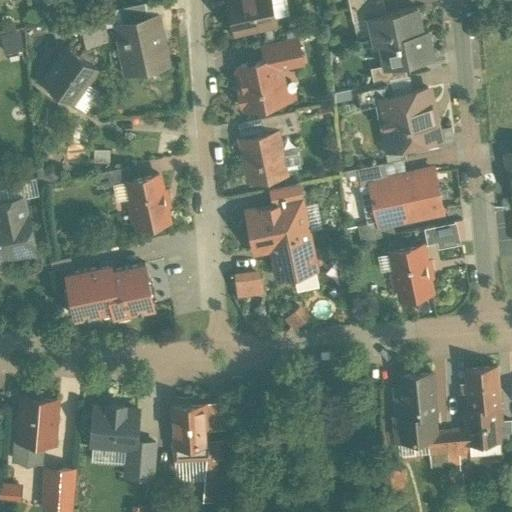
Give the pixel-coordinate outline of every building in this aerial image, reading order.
[(230,0),(237,30),(250,27),(250,30),(263,27),(263,24),(276,22),(271,0),(230,0)] [(384,0),(370,0),(351,4),(354,19),(370,16),(370,15),(387,11),(384,0)] [(146,1),(120,6),(123,21),(149,16),(146,1)] [(387,11),(370,15),(370,16),(375,40),(429,28),(423,29),(418,5),(387,11)] [(92,12),(58,19),(61,33),(95,26),(92,12)] [(149,16),(123,21),(126,36),(118,38),(119,41),(121,41),(127,70),(169,62),(159,14),(149,16)] [(375,40),(366,42),(380,39),(385,63),(386,64),(405,60),(434,53),(429,28),(375,40)] [(298,35),(263,42),(266,58),(277,56),(278,64),(303,58),(298,35)] [(99,66),(69,45),(44,79),(75,102),(76,101),(86,108),(99,88),(89,81),(99,66)] [(266,58),(257,60),(255,62),(248,64),(247,62),(242,63),(239,68),(244,91),(240,91),(243,104),(246,103),(247,106),(294,96),(293,92),(292,92),(292,95),(285,96),(278,64),(277,56),(266,58)] [(405,60),(386,64),(385,63),(371,66),(375,81),(390,78),(408,74),(405,60)] [(375,81),(355,85),(360,107),(381,103),(379,96),(394,93),(390,78),(375,81)] [(394,93),(379,96),(381,103),(387,131),(397,129),(401,145),(440,136),(436,118),(432,119),(429,105),(433,104),(429,86),(394,93)] [(296,108),(261,116),(265,132),(278,130),(279,133),(300,129),(296,108)] [(265,132),(242,137),(251,178),(286,171),(279,133),(278,130),(265,132)] [(383,161),(359,166),(362,183),(371,181),(371,180),(386,177),(383,161)] [(434,167),(402,173),(411,217),(443,211),(434,167)] [(160,172),(129,179),(133,199),(129,200),(132,215),(137,214),(139,224),(170,218),(166,202),(171,201),(168,189),(164,190),(160,172)] [(386,177),(371,180),(371,181),(379,220),(380,224),(392,221),(411,217),(402,173),(386,177)] [(297,181),(272,186),(276,204),(283,202),(285,209),(302,205),(297,181)] [(23,196),(1,201),(5,218),(0,219),(0,255),(4,255),(36,248),(29,213),(27,213),(23,196)] [(276,204),(248,209),(257,248),(292,241),(285,209),(283,202),(276,204)] [(379,220),(358,224),(361,240),(395,233),(392,221),(380,224),(379,220)] [(423,243),(392,249),(396,270),(392,271),(395,286),(399,285),(401,295),(432,289),(429,274),(433,273),(431,260),(426,261),(423,243)] [(100,264),(67,271),(76,314),(114,306),(115,312),(155,303),(146,261),(113,267),(111,259),(100,261),(100,264)] [(497,363),(466,366),(469,405),(465,405),(467,426),(469,440),(470,440),(500,437),(498,410),(502,410),(497,363)] [(434,370),(400,373),(401,384),(395,385),(398,414),(395,414),(397,438),(428,435),(436,434),(436,430),(435,419),(436,419),(436,412),(438,411),(434,370)] [(58,397),(22,394),(17,457),(39,458),(41,440),(55,441),(58,397)] [(124,403),(109,401),(108,405),(94,404),(91,440),(91,442),(128,445),(135,446),(135,439),(138,408),(124,407),(124,403)] [(205,403),(206,427),(225,425),(228,402),(205,403)] [(205,403),(172,404),(175,458),(211,456),(210,440),(207,441),(206,427),(205,403)] [(467,426),(448,428),(449,444),(448,444),(448,450),(449,453),(470,451),(470,440),(469,440),(467,426)] [(448,428),(436,430),(436,434),(428,435),(430,452),(448,450),(448,444),(448,428)] [(155,441),(135,439),(135,446),(128,445),(125,474),(152,476),(155,441)] [(224,440),(210,440),(211,456),(207,499),(219,499),(224,440)] [(76,468),(47,467),(45,505),(73,507),(76,468)] [(20,484),(2,482),(0,496),(19,498),(20,484)]
